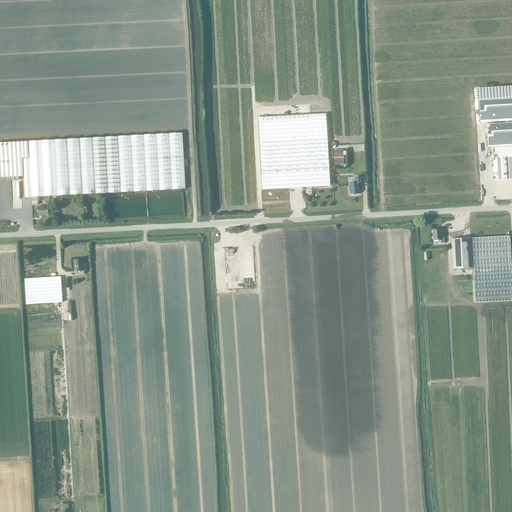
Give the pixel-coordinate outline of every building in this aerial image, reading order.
[(511,85),(479,87),(480,122),(506,121),(506,124),(511,123),(511,121),(511,120),(511,85)] [(262,190),(330,186),(325,110),(258,114),(262,190)] [(511,123),(506,124),(486,125),(488,147),(494,147),(496,180),(511,179),(511,123)] [(182,133),(118,137),(121,192),(185,189),(182,133)] [(118,137),(29,141),(32,197),(121,192),(118,137)] [(28,141),(0,142),(0,177),(23,176),(23,158),(29,158),(28,141)] [(343,150),(334,151),(335,165),(343,164),(343,150)] [(29,158),(23,159),(25,197),(32,197),(29,158)] [(362,184),(361,177),(355,177),(355,182),(354,183),(350,183),(350,187),(349,187),(349,190),(350,190),(350,194),(353,194),(356,194),(356,193),(359,193),(358,184),(362,184)] [(38,215),(48,215),(48,206),(37,207),(38,215)] [(433,240),(441,240),(441,243),(444,243),(444,237),(441,237),(440,229),(432,230),(433,240)] [(511,274),(510,236),(471,238),(473,267),(475,303),(511,300),(511,274)] [(473,267),(471,238),(451,239),(453,268),(473,267)] [(229,289),(257,288),(257,280),(253,280),(256,279),(255,252),(252,252),(249,243),(249,240),(239,241),(239,244),(236,246),(234,240),(230,240),(230,245),(227,245),(227,253),(226,253),(227,259),(237,258),(231,261),(232,267),(228,267),(229,289)] [(74,260),(75,271),(83,271),(82,260),(74,260)] [(61,277),(24,279),(26,305),(62,302),(61,277)]
